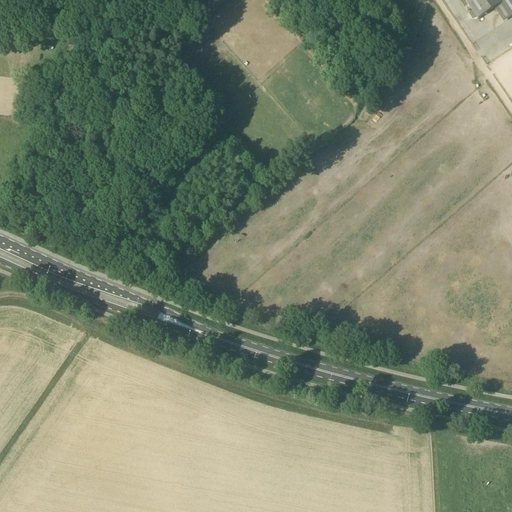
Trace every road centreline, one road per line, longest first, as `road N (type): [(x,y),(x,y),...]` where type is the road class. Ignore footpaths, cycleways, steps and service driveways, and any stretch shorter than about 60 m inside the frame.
road 1 (secondary): [(483,409),(202,334),(0,249)]
road 2 (track): [(169,358),(20,295),(0,295)]
road 3 (track): [(89,326),(0,458)]
road 4 (track): [(511,112),(437,0)]
